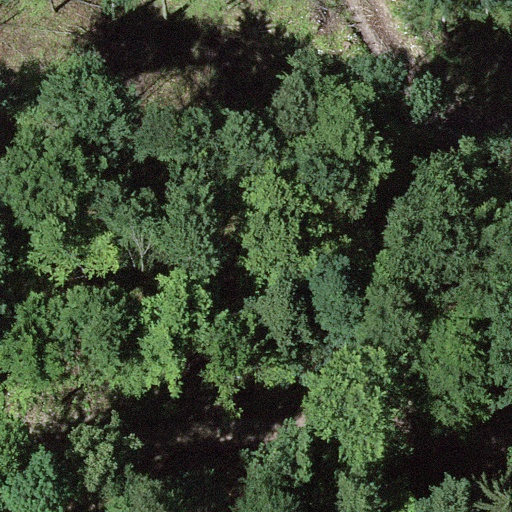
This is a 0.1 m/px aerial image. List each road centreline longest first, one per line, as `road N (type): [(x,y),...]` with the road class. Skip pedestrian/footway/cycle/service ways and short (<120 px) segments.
road 1 (track): [(0,465),(238,424),(442,429),(511,439)]
road 2 (track): [(368,0),(392,49),(436,105),(511,139)]
